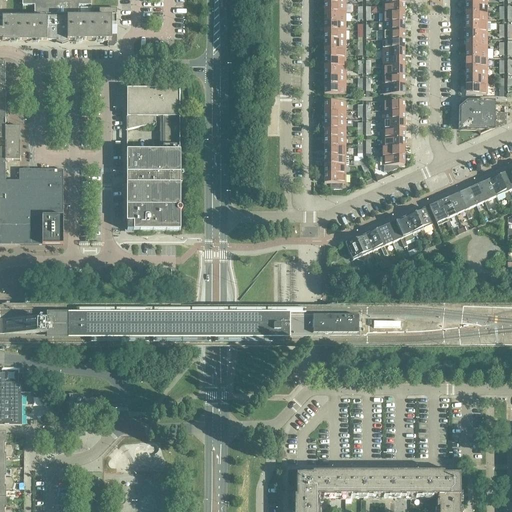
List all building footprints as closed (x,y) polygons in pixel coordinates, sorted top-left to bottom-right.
[(116,27),(116,9),(99,9),(99,15),(79,15),(79,6),(91,6),(90,0),(21,0),(22,6),(34,6),(34,15),(2,15),(2,26),(0,26),(0,40),(2,40),(2,42),(9,42),(11,40),(12,40),(13,40),(14,40),(15,40),(16,40),(17,42),(31,42),(32,40),(33,40),(34,40),(35,40),(36,40),(38,40),(39,42),(56,42),(56,44),(62,46),(68,44),(68,42),(74,42),(75,40),(76,40),(78,40),(81,40),(82,42),(96,42),(97,40),(98,40),(99,40),(100,40),(101,40),(104,42),(110,42),(110,44),(116,44),(116,36),(115,35),(115,28),(116,27)] [(345,14),(345,5),(324,5),(324,14),(345,14)] [(404,14),(404,5),(382,5),(382,14),(404,14)] [(487,14),(487,5),(465,5),(465,14),(487,14)] [(345,23),(345,14),(324,14),(324,23),(345,23)] [(404,23),(404,14),(382,14),(382,23),(404,23)] [(487,23),(487,14),(465,14),(465,23),(487,23)] [(345,32),(345,23),(324,23),(324,32),(345,32)] [(404,32),(404,23),(382,23),(382,32),(404,32)] [(487,32),(487,23),(465,23),(465,32),(487,32)] [(345,41),(345,32),(324,32),(324,41),(345,41)] [(404,41),(404,32),(382,32),(382,41),(404,41)] [(487,41),(487,32),(465,32),(465,41),(487,41)] [(345,50),(345,41),(324,41),(324,50),(345,50)] [(404,50),(404,41),(382,41),(382,50),(404,50)] [(487,50),(487,41),(465,41),(465,50),(487,50)] [(345,59),(345,50),(324,50),(324,59),(345,59)] [(404,59),(404,50),(382,50),(382,59),(404,59)] [(487,59),(487,50),(465,50),(465,59),(487,59)] [(345,68),(345,59),(324,59),(324,68),(345,68)] [(404,68),(404,59),(382,59),(382,68),(404,68)] [(487,68),(487,59),(465,59),(465,68),(487,68)] [(5,116),(5,106),(5,96),(5,95),(5,85),(5,84),(5,74),(5,73),(5,62),(0,62),(0,160),(20,161),(20,127),(5,127),(5,117),(5,116)] [(345,77),(345,68),(324,68),(324,77),(345,77)] [(404,77),(404,68),(382,68),(382,77),(404,77)] [(487,77),(487,68),(465,68),(465,77),(487,77)] [(345,86),(345,77),(324,77),(324,86),(345,86)] [(404,86),(404,77),(382,77),(382,86),(404,86)] [(487,86),(487,77),(465,77),(465,86),(487,86)] [(345,96),(345,86),(324,86),(324,96),(345,96)] [(404,96),(404,86),(382,86),(382,96),(404,96)] [(487,96),(487,86),(465,86),(465,96),(487,96)] [(153,126),(153,116),(158,116),(158,146),(174,146),(174,116),(180,116),(180,92),(126,92),(126,106),(126,108),(127,108),(127,116),(126,116),(126,131),(153,126)] [(345,112),(345,103),(324,103),(324,112),(345,112)] [(404,112),(404,103),(382,103),(382,112),(404,112)] [(504,125),(504,115),(493,113),(493,103),(459,103),(459,132),(477,133),(480,136),(493,130),(498,127),(504,125)] [(345,121),(345,112),(324,112),(324,121),(345,121)] [(404,121),(404,112),(382,112),(382,121),(404,121)] [(345,130),(345,121),(324,121),(324,130),(345,130)] [(404,130),(404,121),(382,121),(382,130),(404,130)] [(345,139),(345,130),(324,130),(324,139),(345,139)] [(404,139),(404,130),(382,130),(382,139),(404,139)] [(345,148),(345,139),(324,139),(324,148),(345,148)] [(404,148),(404,139),(382,139),(382,148),(404,148)] [(345,157),(345,148),(324,148),(324,157),(345,157)] [(404,157),(404,148),(382,148),(382,157),(404,157)] [(180,208),(180,152),(126,152),(126,175),(127,175),(127,185),(126,185),(126,224),(127,224),(127,232),(180,232),(180,213),(181,213),(181,212),(182,212),(182,211),(182,210),(181,209),(180,208)] [(345,166),(345,157),(324,157),(324,166),(345,166)] [(404,167),(404,157),(382,157),(382,167),(404,167)] [(0,245),(63,246),(63,171),(19,171),(19,182),(5,182),(5,161),(0,161),(0,245)] [(345,175),(345,166),(324,166),(324,175),(345,175)] [(511,191),(511,181),(508,172),(498,177),(506,194),(507,193),(511,191)] [(345,185),(345,175),(324,175),(324,185),(330,185),(330,191),(342,191),(342,185),(345,185)] [(506,194),(498,177),(488,181),(496,198),(504,194),(506,199),(509,197),(507,193),(506,194)] [(496,198),(488,181),(478,185),(486,203),(488,202),(496,198)] [(486,203),(478,185),(469,190),(476,207),(484,203),(486,207),(489,206),(488,202),(486,203)] [(476,207),(469,190),(459,194),(466,211),(468,211),(476,207)] [(466,211),(459,194),(449,198),(456,216),(465,212),(467,216),(470,215),(468,211),(466,211)] [(456,216),(449,198),(439,203),(446,220),(448,219),(456,216)] [(446,220),(439,203),(429,207),(436,224),(445,221),(447,225),(450,223),(448,219),(446,220)] [(432,226),(424,209),(414,214),(422,231),(423,230),(432,226)] [(422,231),(414,214),(404,218),(412,235),(420,232),(422,236),(425,234),(423,230),(422,231)] [(412,235),(404,218),(394,222),(402,240),(404,239),(412,235)] [(402,240),(394,222),(385,227),(392,244),(400,240),(402,244),(405,243),(404,239),(402,240)] [(392,244),(385,227),(375,231),(382,248),(384,248),(392,244)] [(382,248),(375,231),(365,236),(372,253),(381,249),(382,253),(386,252),(384,248),(382,248)] [(372,253),(365,236),(355,240),(362,257),(364,256),(372,253)] [(362,257),(355,240),(345,244),(352,262),(361,258),(363,262),(366,260),(364,256),(362,257)] [(278,311),(266,311),(264,311),(264,317),(265,317),(265,320),(264,320),(251,320),(251,331),(264,331),(265,331),(265,338),(278,338),(278,343),(286,343),(286,338),(296,338),(296,330),(296,322),(296,314),(278,314),(278,311)] [(45,320),(1,320),(1,313),(0,312),(0,344),(1,344),(1,334),(45,334),(45,331),(45,327),(45,320)] [(325,316),(312,316),(312,334),(325,334),(357,334),(357,316),(325,316)] [(0,425),(22,426),(22,396),(21,396),(21,393),(31,393),(31,383),(27,382),(27,378),(22,378),(22,374),(18,374),(18,383),(4,383),(4,373),(0,373),(0,425)] [(94,415),(94,399),(94,398),(92,399),(90,399),(88,399),(85,398),(83,397),(80,396),(78,395),(76,395),(75,395),(73,395),(71,395),(69,395),(69,412),(76,415),(94,415)] [(14,452),(12,446),(5,446),(5,435),(0,435),(0,468),(5,468),(5,458),(12,458),(14,452)] [(12,490),(14,484),(12,478),(5,478),(5,468),(0,468),(0,500),(5,501),(5,490),(12,490)] [(345,497),(345,474),(329,474),(328,473),(327,473),(327,472),(326,472),(325,472),(324,473),(323,474),(312,474),(312,476),(312,497),(318,497),(323,497),(323,499),(340,499),(340,497),(345,497)] [(378,497),(378,476),(378,474),(366,474),(366,473),(365,472),(364,472),(363,472),(362,473),(361,474),(345,474),(345,497),(350,497),(350,499),(361,499),(372,499),(372,497),(378,497)] [(410,497),(410,474),(394,474),(393,473),(392,472),(391,472),(390,472),(390,473),(389,473),(389,474),(378,474),(378,476),(378,497),(383,497),(383,499),(405,499),(405,497),(410,497)] [(443,497),(443,476),(443,474),(432,474),(431,473),(430,472),(429,472),(428,472),(427,473),(427,474),(410,474),(410,497),(415,497),(415,499),(432,499),(432,497),(438,497),(443,497)] [(312,497),(312,476),(296,476),(296,497),(312,497)] [(460,497),(459,476),(443,476),(443,497),(460,497)] [(318,511),(319,503),(318,503),(318,497),(312,497),(296,497),(294,497),(294,509),(293,509),(293,510),(292,511),(318,511)] [(463,511),(464,511),(463,510),(463,509),(462,509),(462,508),(460,508),(460,497),(443,497),(438,497),(438,503),(436,503),(436,511),(463,511)] [(12,511),(5,511),(5,501),(0,500),(0,511),(12,511)]
